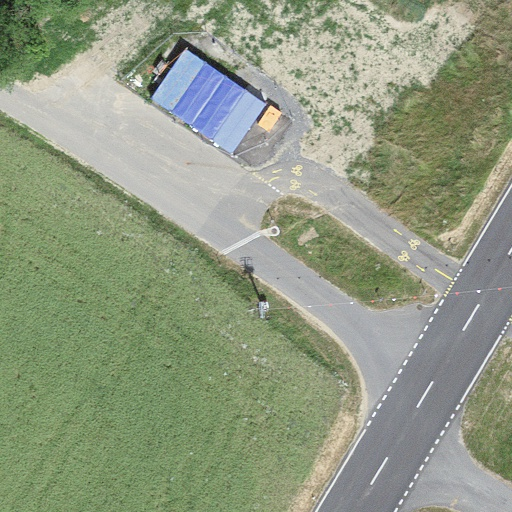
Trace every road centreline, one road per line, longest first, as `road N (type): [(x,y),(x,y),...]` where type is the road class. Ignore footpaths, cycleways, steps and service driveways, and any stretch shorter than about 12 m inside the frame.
road 1 (track): [(0,76),(434,370)]
road 2 (secondary): [(511,242),(351,511)]
road 3 (track): [(511,505),(396,436)]
